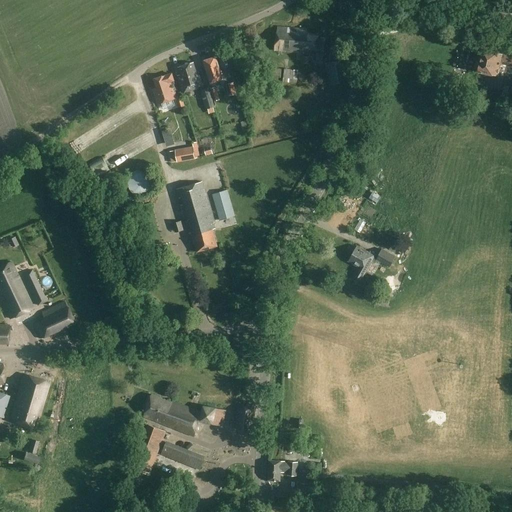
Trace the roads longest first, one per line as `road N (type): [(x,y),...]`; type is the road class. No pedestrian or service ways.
road 1 (tertiary): [(268,328),(283,255),(354,111),(361,52),(351,0)]
road 2 (residential): [(0,351),(268,328)]
road 3 (unclassified): [(464,511),(258,492)]
road 4 (unclassified): [(132,74),(291,0)]
road 5 (tertiary): [(258,492),(268,328)]
road 6 (track): [(0,164),(132,74)]
